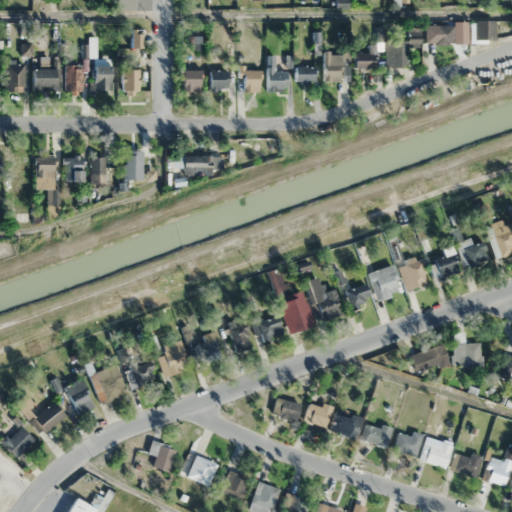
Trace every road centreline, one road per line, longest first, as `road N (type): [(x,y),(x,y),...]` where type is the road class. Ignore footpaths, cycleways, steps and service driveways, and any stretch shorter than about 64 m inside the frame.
road 1 (residential): [(23,511),(66,466),(118,434),(511,290)]
road 2 (residential): [(0,122),(292,122),(511,46)]
road 3 (residential): [(199,406),(263,446),(467,511)]
road 4 (residential): [(161,0),(162,122)]
